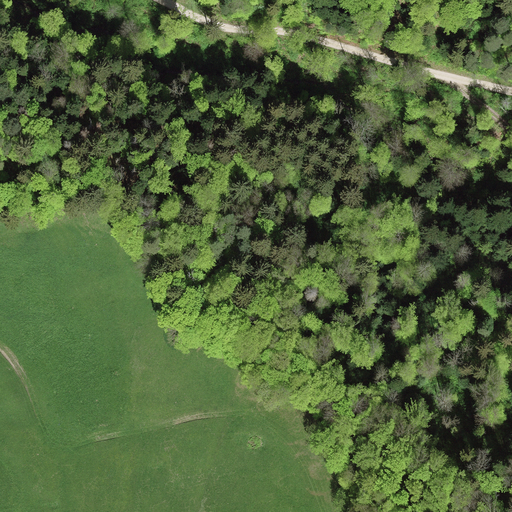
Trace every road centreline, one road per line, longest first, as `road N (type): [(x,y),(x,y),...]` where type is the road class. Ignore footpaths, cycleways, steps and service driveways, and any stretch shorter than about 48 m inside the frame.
road 1 (track): [(511,91),(295,33),(213,24),(160,0)]
road 2 (track): [(0,345),(56,442),(218,414),(261,422),(297,447)]
